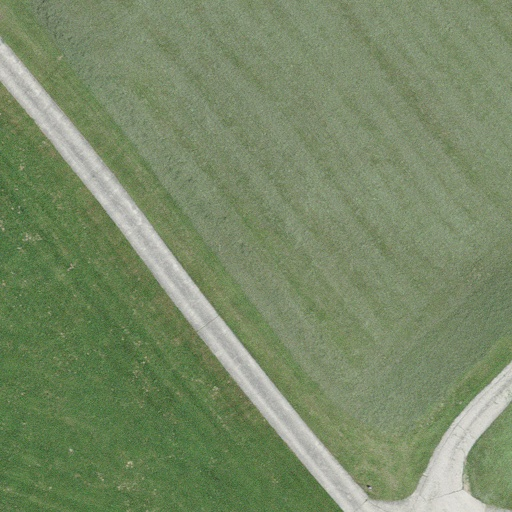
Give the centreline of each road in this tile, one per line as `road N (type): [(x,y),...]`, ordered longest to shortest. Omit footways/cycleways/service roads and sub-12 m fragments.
road 1 (unclassified): [(0,46),(378,511)]
road 2 (unclassified): [(511,421),(414,511)]
